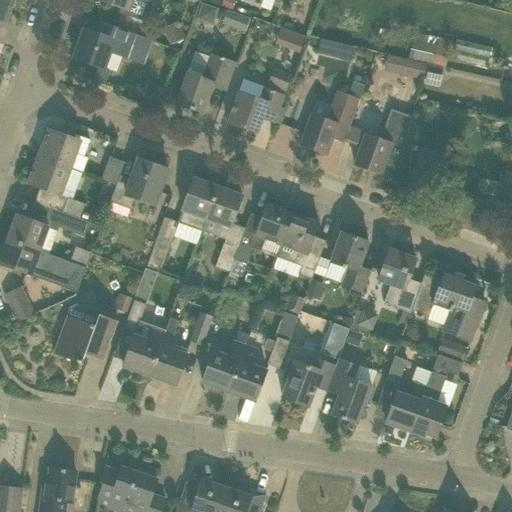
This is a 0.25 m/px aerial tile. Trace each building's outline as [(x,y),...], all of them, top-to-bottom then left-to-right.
[(0,0),(0,20),(6,23),(14,0),(0,0)] [(101,0),(121,7),(119,13),(143,21),(144,17),(147,18),(151,6),(149,5),(150,0),(101,0)] [(196,20),(213,25),(219,8),(202,3),(196,20)] [(245,31),(250,16),(226,8),(221,23),(245,31)] [(104,83),(108,71),(104,70),(111,52),(132,59),(140,36),(96,20),(92,32),(85,29),(74,59),(88,64),(84,76),(104,83)] [(276,44),(300,52),(305,36),(282,28),(276,44)] [(437,39),(414,33),(408,57),(431,63),(437,39)] [(349,61),(353,46),(321,37),(317,52),(349,61)] [(422,79),(426,63),(386,53),(382,69),(422,79)] [(188,72),(183,85),(176,104),(203,114),(213,87),(225,91),(236,63),(210,54),(202,77),(188,72)] [(273,69),(267,85),(285,92),(291,75),(273,69)] [(263,119),(272,123),(274,123),(285,94),(243,79),(227,123),(257,134),(263,119)] [(336,94),(330,109),(315,103),(300,145),(327,155),(333,137),(344,141),(358,102),(336,94)] [(365,134),(354,165),(381,174),(385,164),(399,169),(413,117),(391,109),(380,140),(365,134)] [(48,129),(38,157),(70,168),(82,172),(87,158),(83,156),(90,140),(75,135),(78,127),(68,124),(64,135),(48,129)] [(39,188),(34,202),(81,219),(86,204),(61,195),(70,168),(38,157),(28,184),(39,188)] [(109,157),(100,180),(116,185),(119,176),(120,176),(124,163),(109,157)] [(131,209),(135,197),(155,204),(168,169),(139,159),(131,180),(120,176),(119,176),(116,185),(110,201),(131,209)] [(503,198),(511,198),(511,172),(505,172),(503,198)] [(193,179),(186,197),(179,219),(186,222),(185,225),(202,232),(218,188),(193,179)] [(202,232),(226,240),(242,196),(218,188),(202,232)] [(89,222),(81,219),(34,202),(28,219),(17,215),(8,240),(41,251),(49,254),(58,228),(84,237),(89,222)] [(234,260),(238,262),(246,265),(252,248),(260,251),(264,240),(281,246),(292,215),(267,205),(262,218),(251,213),(238,248),(234,260)] [(319,224),(292,215),(281,246),(277,257),(302,266),(299,274),(311,279),(326,241),(314,236),(319,224)] [(160,273),(179,223),(164,217),(145,268),(160,273)] [(369,242),(341,232),(330,262),(348,268),(342,286),(362,293),(370,270),(360,266),(369,242)] [(41,251),(8,240),(0,262),(0,263),(29,275),(40,279),(43,270),(35,267),(41,251)] [(238,248),(224,243),(215,267),(229,272),(234,260),(238,248)] [(411,313),(412,310),(419,288),(418,288),(407,284),(416,259),(389,250),(378,280),(390,285),(384,303),(411,313)] [(443,332),(462,339),(470,342),(484,302),(472,298),(476,287),(462,282),(464,277),(455,273),(453,278),(443,274),(441,280),(424,274),(421,283),(420,283),(418,288),(419,288),(412,310),(429,316),(433,305),(451,311),(443,332)] [(312,279),(306,296),(319,300),(325,284),(312,279)] [(19,321),(33,314),(20,288),(6,294),(19,321)] [(133,299),(124,327),(136,331),(146,303),(133,299)] [(71,302),(68,315),(93,322),(97,308),(71,302)] [(363,312),(356,310),(350,328),(369,335),(371,329),(372,329),(372,328),(364,312),(363,311),(363,312)] [(189,340),(203,345),(212,317),(199,312),(189,340)] [(85,353),(103,360),(104,360),(118,321),(99,315),(95,326),(67,316),(53,353),(81,363),(85,353)] [(150,376),(176,385),(189,351),(173,345),(177,334),(175,333),(179,321),(170,318),(166,330),(150,376)] [(148,340),(134,335),(123,366),(150,376),(166,330),(153,326),(148,340)] [(276,336),(267,362),(267,365),(279,369),(289,341),(276,336)] [(442,339),(436,353),(461,362),(466,347),(442,339)] [(202,382),(229,392),(246,344),(234,340),(228,358),(213,353),(202,382)] [(257,349),(247,345),(246,344),(229,392),(256,401),(266,371),(251,366),(257,349)] [(462,363),(443,357),(438,355),(432,372),(427,387),(411,432),(424,437),(426,433),(435,437),(447,407),(437,403),(448,372),(458,376),(462,363)] [(395,356),(386,381),(398,386),(407,360),(395,356)] [(316,387),(327,391),(335,366),(311,358),(308,366),(295,361),(282,397),(308,407),(316,387)] [(369,389),(368,389),(359,386),(361,381),(353,379),(358,365),(338,358),(335,366),(327,391),(338,395),(331,415),(344,420),(345,418),(357,422),(356,424),(357,425),(369,389)] [(397,392),(392,404),(386,423),(411,432),(427,387),(416,383),(411,398),(397,392)] [(111,499),(125,504),(122,511),(161,511),(165,499),(152,495),(157,480),(122,467),(120,471),(106,467),(101,483),(102,483),(97,498),(110,502),(111,499)] [(43,499),(41,511),(63,511),(65,502),(71,503),(76,471),(50,468),(49,480),(45,479),(42,498),(43,499)] [(198,490),(187,487),(186,486),(177,511),(217,511),(226,489),(202,480),(198,490)] [(0,511),(18,511),(22,489),(0,486),(0,511)] [(250,497),(226,489),(217,511),(259,511),(265,495),(252,491),(250,497)]
